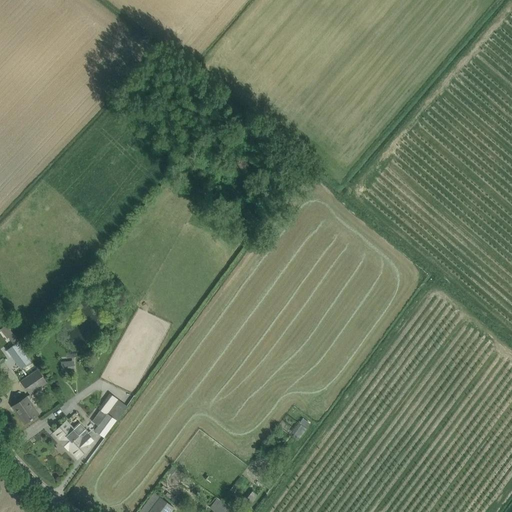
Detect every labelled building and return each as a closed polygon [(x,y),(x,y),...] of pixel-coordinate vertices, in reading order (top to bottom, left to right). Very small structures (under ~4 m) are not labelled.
[(7,350),(21,369),(31,362),(17,343),(7,350)] [(67,361),(61,361),(62,373),(75,372),(74,363),(74,361),(67,361)] [(47,383),(37,370),(21,381),(30,394),(47,383)] [(26,397),(21,401),(12,406),(25,424),(39,414),(26,397)] [(96,430),(95,430),(104,436),(116,420),(108,413),(107,414),(98,426),(96,430)] [(298,422),(291,432),(299,438),(307,428),(306,428),(310,423),(303,418),(299,423),(298,422)] [(60,441),(61,441),(68,449),(69,449),(77,458),(89,447),(87,445),(92,440),(87,434),(82,439),(66,421),(54,432),(61,440),(60,441)] [(252,492),(243,502),(248,507),(249,507),(258,497),(252,492)] [(160,496),(147,511),(170,511),(174,507),(160,496)] [(226,511),(230,507),(222,501),(214,511),(215,511),(226,511)]
